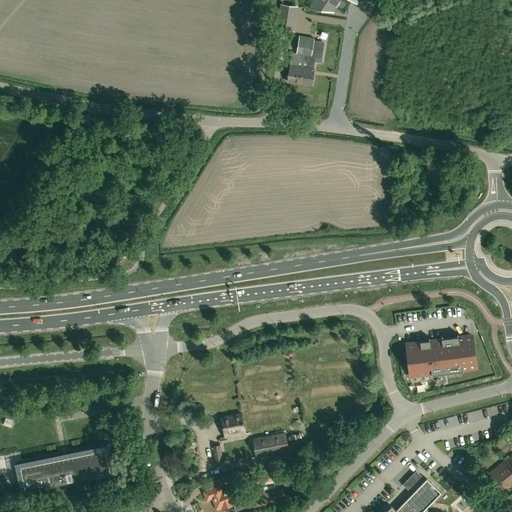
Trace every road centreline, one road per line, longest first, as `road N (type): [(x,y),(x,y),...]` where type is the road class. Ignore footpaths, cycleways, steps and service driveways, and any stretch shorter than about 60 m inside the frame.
road 1 (unclassified): [(494,157),(331,128),(104,108),(0,87)]
road 2 (primary): [(352,259),(0,307)]
road 3 (unclassified): [(195,345),(253,321),(360,311),(379,332),(404,417)]
road 4 (primary): [(174,304),(415,273)]
road 5 (unclassified): [(173,511),(148,441),(154,349)]
road 6 (primary): [(498,206),(449,236),(352,259)]
road 7 (unclassified): [(0,361),(154,349)]
road 8 (unknown): [(331,128),(351,21),(364,0)]
road 9 (unclassified): [(310,511),(404,417)]
road 10 (primary): [(0,326),(129,311)]
